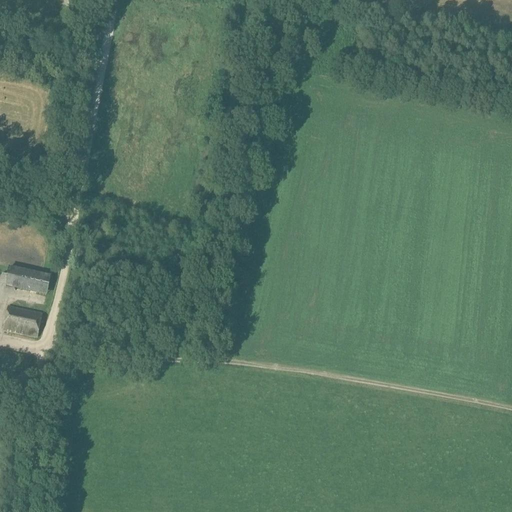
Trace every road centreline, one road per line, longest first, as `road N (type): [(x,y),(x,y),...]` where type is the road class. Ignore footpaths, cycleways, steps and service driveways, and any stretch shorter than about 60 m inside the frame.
road 1 (track): [(111,0),(44,338),(27,511)]
road 2 (track): [(44,338),(101,354),(228,362),(511,410)]
